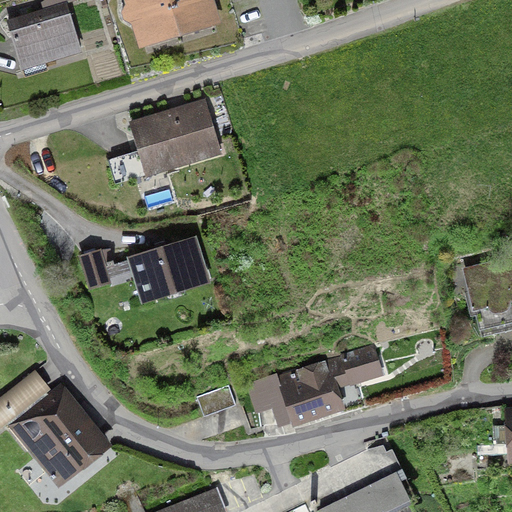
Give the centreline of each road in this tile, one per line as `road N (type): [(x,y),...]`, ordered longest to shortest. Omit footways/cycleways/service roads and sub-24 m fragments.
road 1 (residential): [(20,276),(102,411),(143,439),(199,458),(262,457),(383,421),(511,397)]
road 2 (residential): [(0,136),(437,0)]
